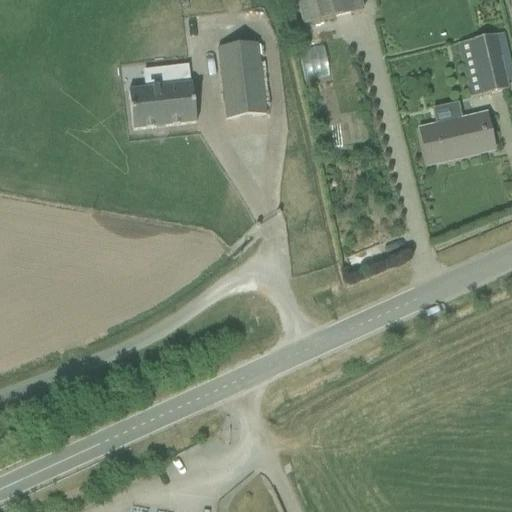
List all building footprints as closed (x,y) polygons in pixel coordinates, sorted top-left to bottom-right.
[(295,0),(302,27),(356,14),(352,0),(295,0)] [(467,97),(502,89),(489,35),(455,43),(467,97)] [(264,49),(221,56),(233,127),(275,120),(264,49)] [(312,86),(337,81),(331,50),(306,54),(312,86)] [(133,91),(137,131),(202,125),(199,86),(133,91)] [(431,171),(500,150),(488,110),(419,131),(431,171)]
